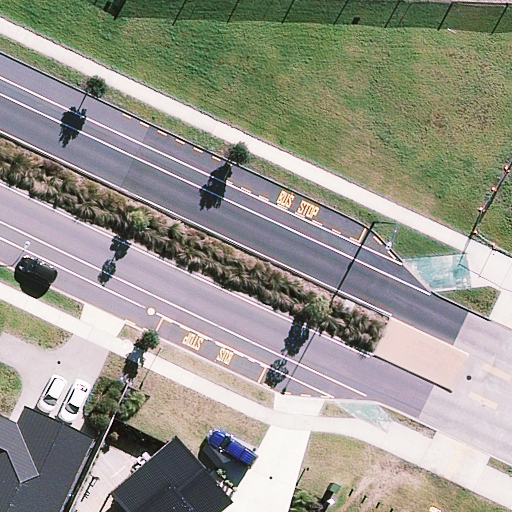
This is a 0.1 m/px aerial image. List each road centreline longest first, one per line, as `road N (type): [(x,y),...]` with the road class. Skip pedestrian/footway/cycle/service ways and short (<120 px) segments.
road 1 (tertiary): [(0,107),(511,352)]
road 2 (tertiary): [(511,445),(0,204)]
